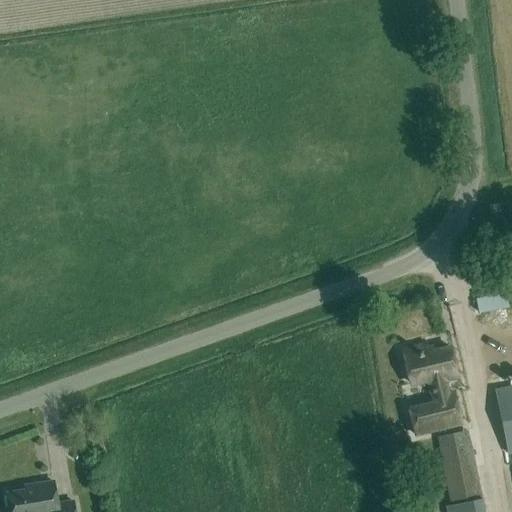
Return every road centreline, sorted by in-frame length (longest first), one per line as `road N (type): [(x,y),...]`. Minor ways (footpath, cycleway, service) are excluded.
road 1 (unclassified): [(0,416),(467,243),(483,216),(482,154),(461,0)]
road 2 (unknown): [(483,216),(511,447)]
